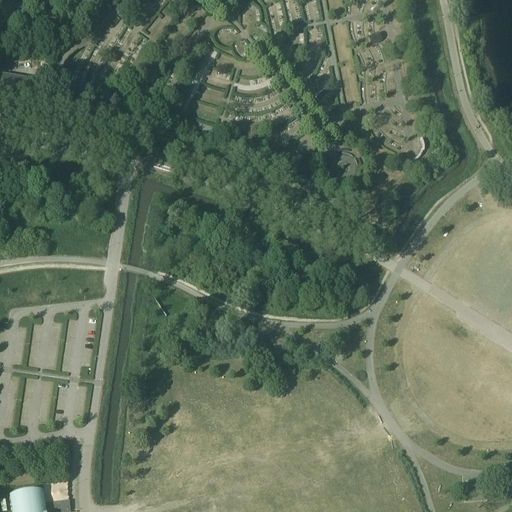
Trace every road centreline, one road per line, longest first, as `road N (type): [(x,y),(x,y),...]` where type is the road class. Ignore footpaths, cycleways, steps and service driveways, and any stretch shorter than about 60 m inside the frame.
road 1 (unclassified): [(84,511),(129,159)]
road 2 (unclassified): [(129,159),(0,135)]
